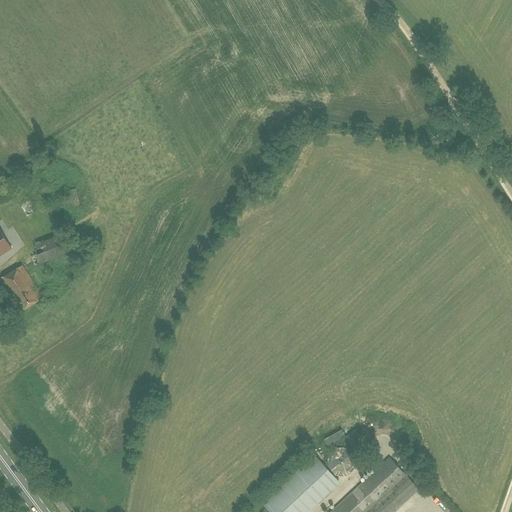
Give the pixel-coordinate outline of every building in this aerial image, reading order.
[(80,207),(76,188),(62,191),(67,209),(80,207)] [(0,254),(11,248),(0,230),(0,254)] [(34,244),(34,246),(28,248),(34,265),(40,262),(68,252),(62,233),(34,244)] [(92,239),(82,235),(76,248),(87,252),(92,239)] [(42,297),(22,264),(0,277),(0,281),(19,312),(42,297)] [(332,450),(329,454),(327,459),(327,464),(329,468),(331,472),(336,475),(340,477),(345,476),(350,475),(353,471),(356,467),(357,462),(356,457),(354,453),(351,449),(346,447),(341,447),(336,448),(332,450)] [(394,511),(419,489),(390,458),(330,511),(394,511)]
